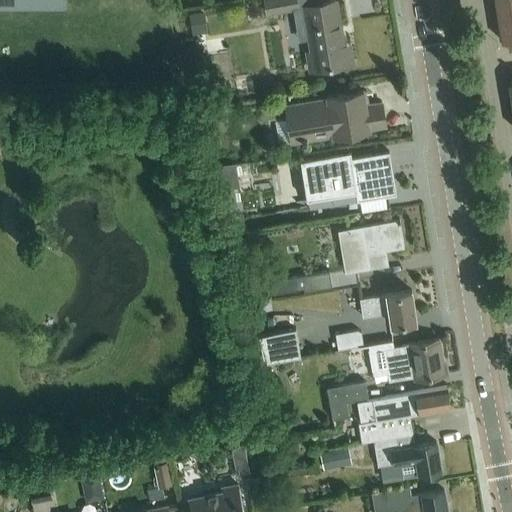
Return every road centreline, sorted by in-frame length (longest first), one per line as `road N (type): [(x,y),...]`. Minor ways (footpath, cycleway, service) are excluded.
road 1 (tertiary): [(491,419),(420,0)]
road 2 (residential): [(511,220),(477,0)]
